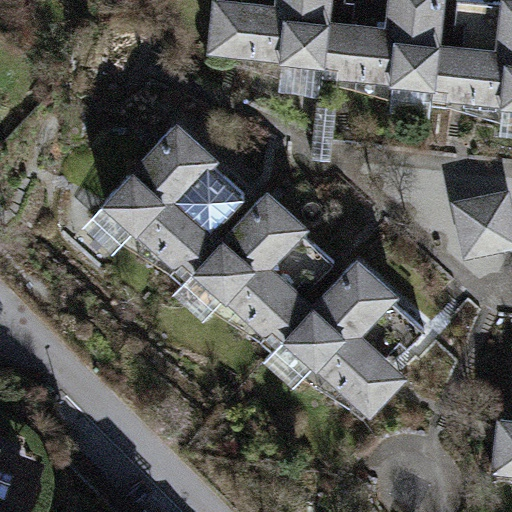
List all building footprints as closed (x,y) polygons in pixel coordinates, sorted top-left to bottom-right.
[(333,25),(335,0),(279,0),(279,11),(215,4),(210,60),(328,73),(333,25)] [(444,46),(449,0),(390,0),(388,28),(333,25),(331,80),(439,92),(444,46)] [(511,111),(511,0),(501,0),(499,53),(444,46),(439,104),(511,111)] [(212,140),(172,105),(96,185),(177,257),(209,219),(170,184),(212,140)] [(306,210),(263,171),(188,251),(268,325),(303,285),(267,252),(306,210)] [(511,209),(506,184),(448,197),(461,254),(511,243),(511,209)] [(395,277),(354,240),(279,322),(369,401),(403,363),(356,320),(395,277)] [(511,405),(492,405),(488,461),(511,462),(511,405)] [(18,511),(34,451),(0,442),(0,511),(18,511)]
